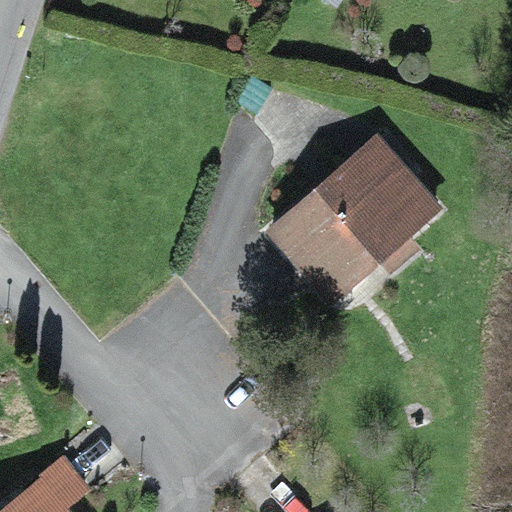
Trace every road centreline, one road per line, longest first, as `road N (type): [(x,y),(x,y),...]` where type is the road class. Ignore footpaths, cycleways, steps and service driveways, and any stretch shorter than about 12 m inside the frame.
road 1 (unknown): [(176,455),(254,130)]
road 2 (residential): [(183,511),(191,470),(0,283)]
